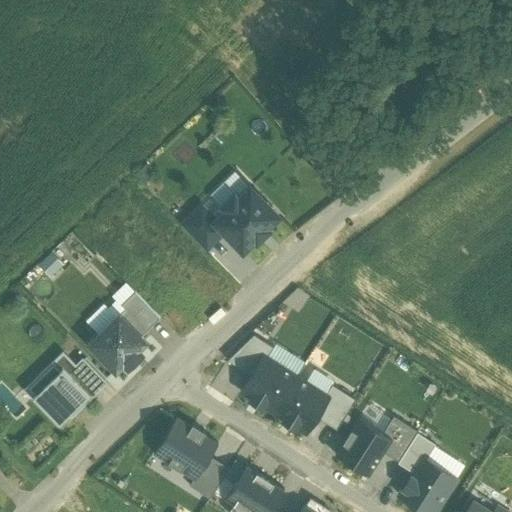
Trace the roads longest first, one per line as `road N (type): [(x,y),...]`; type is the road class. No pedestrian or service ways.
road 1 (residential): [(511,81),(211,325),(161,375)]
road 2 (residential): [(161,375),(376,511)]
road 3 (residential): [(161,375),(32,511)]
